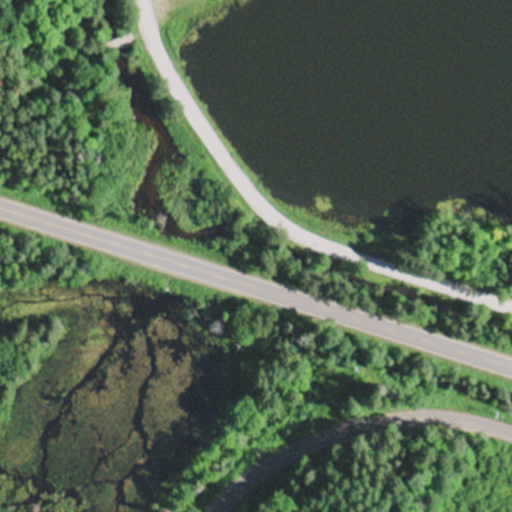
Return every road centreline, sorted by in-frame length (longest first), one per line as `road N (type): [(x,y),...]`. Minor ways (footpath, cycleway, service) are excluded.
road 1 (secondary): [(0,207),(511,366)]
road 2 (residential): [(511,302),(329,243),(290,221),(200,119),(146,0)]
road 3 (residential): [(511,434),(444,418),(337,431),(264,466),(221,511)]
